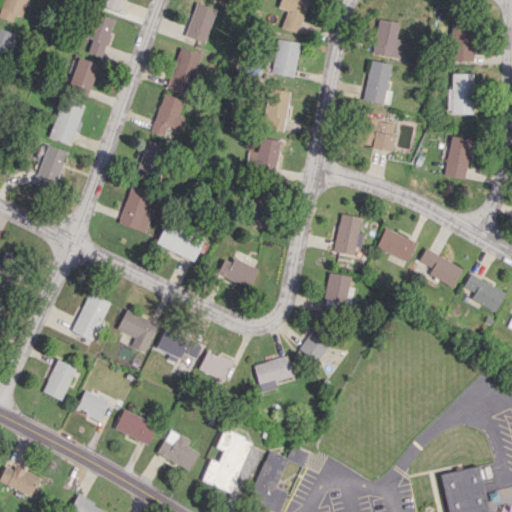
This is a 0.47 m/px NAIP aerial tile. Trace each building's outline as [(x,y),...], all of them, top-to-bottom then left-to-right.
[(24,0),(1,0),(0,4),(0,17),(15,23),(24,0)] [(97,0),(96,4),(117,11),(120,0),(97,0)] [(286,10),(280,27),(297,32),(307,0),(279,0),(277,7),(286,10)] [(185,36),(206,42),(214,8),(193,3),(185,36)] [(113,18),(93,12),(85,38),(90,39),(86,52),(101,57),(113,18)] [(371,52),(400,58),(404,39),(395,38),(398,22),(378,18),(371,52)] [(472,25),(449,26),(451,60),(473,60),(472,25)] [(0,63),(4,64),(12,32),(0,28),(0,63)] [(299,42),(277,38),(270,72),(292,76),(299,42)] [(165,87),(186,94),(200,54),(179,47),(165,87)] [(97,65),(73,56),(67,71),(71,73),(65,89),(85,96),(97,65)] [(362,99),(389,104),(391,90),(385,90),(390,63),(369,59),(362,99)] [(472,73),(451,73),(451,88),(447,88),(447,113),(472,113),(472,73)] [(259,127),(282,131),(289,91),(267,87),(259,127)] [(182,99),(161,93),(150,131),(163,135),(166,126),(181,130),(185,117),(178,115),(182,99)] [(82,104),(60,97),(47,137),(69,144),(82,104)] [(390,149),(394,122),(364,118),(360,145),(390,149)] [(443,174),(464,178),(472,139),(451,135),(443,174)] [(278,139),(259,137),(257,151),(247,150),(245,168),(275,171),(278,139)] [(134,174),(152,180),(164,145),(145,139),(134,174)] [(32,183),(51,190),(64,151),(45,144),(32,183)] [(152,208),(146,206),(151,192),(128,185),(117,223),(144,231),(152,208)] [(246,227),(265,226),(264,190),(245,191),(246,227)] [(354,256),(355,247),(361,248),(363,233),(358,232),(360,216),(338,213),(333,253),(354,256)] [(202,240),(165,222),(154,242),(191,261),(202,240)] [(406,261),(415,242),(384,227),(375,246),(406,261)] [(418,261),(431,267),(428,275),(453,285),(461,264),(423,249),(418,261)] [(0,257),(0,279),(8,283),(19,259),(3,251),(0,257)] [(222,258),(215,273),(248,288),(256,268),(231,257),(229,261),(222,258)] [(336,308),(338,302),(349,304),(353,286),(348,285),(350,275),(328,271),(322,305),(336,308)] [(462,286),(473,292),(470,298),(494,311),(504,291),(469,273),(462,286)] [(71,331),(92,339),(108,301),(86,292),(71,331)] [(144,352),(157,323),(125,309),(116,329),(133,337),(129,346),(144,352)] [(168,353),(166,358),(176,363),(181,352),(195,358),(201,345),(163,328),(155,347),(168,353)] [(330,341),(310,329),(298,349),(317,361),(330,341)] [(198,369),(223,379),(231,359),(205,349),(198,369)] [(259,391),(276,387),(275,380),(291,376),(287,356),(253,363),(259,391)] [(75,368),(56,359),(41,390),(60,400),(75,368)] [(107,400),(83,390),(75,409),(100,419),(107,400)] [(147,420),(122,408),(113,428),(147,443),(152,430),(144,426),(147,420)] [(186,445),(189,439),(169,428),(156,453),(188,470),(198,451),(186,445)] [(229,492),(251,440),(222,428),(215,447),(222,450),(217,461),(209,458),(200,480),(229,492)] [(302,465),(307,451),(290,445),(285,459),(302,465)] [(275,511),(277,511),(286,491),(274,487),(286,457),(267,449),(246,500),(275,511)] [(0,474),(0,482),(29,496),(37,477),(5,463),(0,474)] [(446,511),(486,511),(478,465),(439,472),(446,511)] [(105,511),(107,510),(76,494),(66,511),(105,511)]
